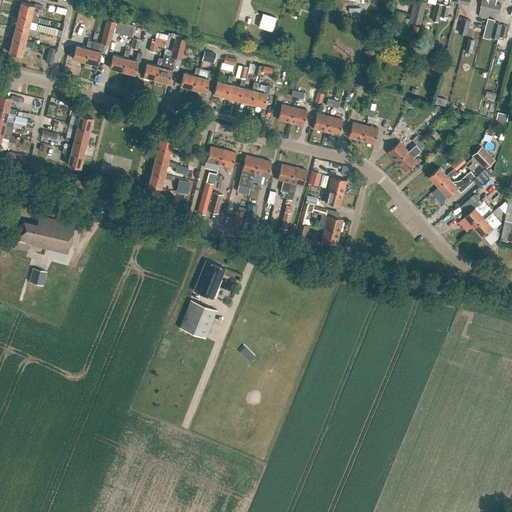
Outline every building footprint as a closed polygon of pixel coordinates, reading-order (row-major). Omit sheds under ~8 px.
[(427,2),(418,0),(414,0),(409,21),(421,24),(427,2)] [(488,0),(488,2),(482,0),(478,16),(487,18),(492,0),(488,0)] [(501,5),(496,4),(496,0),(492,0),(487,18),(488,18),(490,11),(499,13),(501,5)] [(41,10),(42,5),(34,3),(34,5),(21,2),(18,14),(31,18),(31,16),(33,8),(41,10)] [(443,4),(436,2),(431,20),(438,22),(443,4)] [(443,4),(440,16),(447,17),(450,6),(443,4)] [(67,9),(57,7),(55,12),(65,15),(67,9)] [(28,30),(28,28),(30,20),(43,23),(43,25),(55,28),(57,22),(31,16),(31,18),(18,14),(15,27),(28,30)] [(275,18),(262,14),(258,28),(271,32),(275,18)] [(467,35),(471,20),(462,18),(458,33),(467,35)] [(491,37),(499,39),(500,36),(503,25),(494,23),(491,37)] [(62,31),(38,25),(37,31),(60,37),(62,31)] [(510,26),(503,25),(500,36),(507,38),(510,26)] [(15,27),(12,39),(25,43),(25,41),(27,32),(35,34),(36,30),(28,28),(28,30),(15,27)] [(175,36),(170,56),(181,59),(186,39),(175,36)] [(166,40),(155,37),(154,41),(151,40),(148,50),(155,52),(157,45),(164,47),(166,40)] [(137,49),(139,40),(133,38),(131,47),(137,49)] [(12,39),(9,52),(21,55),(24,45),(32,47),(33,43),(25,41),(25,43),(12,39)] [(75,45),(72,58),(85,61),(88,48),(90,48),(92,41),(87,39),(85,47),(75,45)] [(98,51),(90,48),(88,48),(85,61),(98,64),(101,52),(102,52),(104,44),(100,43),(98,51)] [(48,46),(44,61),(52,63),(56,48),(48,46)] [(123,57),(112,54),(109,67),(122,70),(125,57),(127,58),(129,50),(125,49),(123,57)] [(125,57),(122,70),(135,73),(138,61),(140,61),(142,53),(137,52),(135,60),(127,58),(125,57)] [(213,64),(215,55),(204,52),(202,61),(213,64)] [(158,66),(160,66),(162,58),(158,57),(156,65),(146,62),(142,75),(155,79),(158,66)] [(236,60),(224,57),(223,62),(234,65),(236,60)] [(158,66),(155,79),(168,82),(171,69),(173,70),(175,61),(170,60),(168,68),(160,66),(158,66)] [(259,76),(261,66),(255,65),(253,75),(259,76)] [(244,78),(247,68),(241,66),(239,77),(244,78)] [(272,68),(263,66),(261,73),(270,75),(272,68)] [(183,72),(179,85),(192,88),(196,75),(198,76),(200,68),(195,67),(193,74),(183,72)] [(109,69),(105,84),(116,87),(120,73),(109,69)] [(196,75),(192,88),(205,91),(208,78),(210,79),(212,71),(208,70),(206,78),(198,76),(196,75)] [(216,80),(213,93),(226,96),(229,83),(231,84),(233,76),(229,75),(227,83),(216,80)] [(239,86),(231,84),(229,83),(226,96),(238,99),(241,87),(243,87),(245,79),(241,78),(239,86)] [(241,87),(238,99),(251,103),(254,90),(256,90),(258,82),(253,81),(251,89),(243,87),(241,87)] [(254,90),(251,103),(263,106),(267,93),(268,93),(270,85),(266,84),(264,92),(256,90),(254,90)] [(354,89),(348,87),(343,109),(348,110),(354,89)] [(311,100),(315,90),(309,88),(306,99),(311,100)] [(18,101),(19,97),(11,95),(11,97),(0,93),(0,107),(8,109),(8,108),(10,99),(18,101)] [(316,93),(314,102),(320,103),(323,94),(316,93)] [(360,100),(353,98),(350,110),(357,112),(360,100)] [(447,101),(438,99),(436,105),(446,108),(447,101)] [(281,103),(277,119),(303,125),(307,110),(281,103)] [(15,114),(16,109),(8,108),(8,109),(0,107),(0,120),(5,122),(5,120),(7,112),(15,114)] [(77,125),(77,126),(89,130),(93,117),(80,114),(80,112),(72,110),(71,115),(79,117),(77,125)] [(316,112),(312,128),(338,134),(342,119),(316,112)] [(12,126),(13,122),(5,120),(5,122),(0,120),(0,133),(2,134),(2,132),(4,124),(12,126)] [(352,121),(348,137),(374,143),(378,128),(352,121)] [(73,139),(86,142),(89,130),(77,126),(77,125),(69,123),(68,127),(76,129),(74,137),(73,139)] [(0,133),(0,141),(1,137),(9,139),(9,141),(15,143),(17,136),(2,132),(2,134),(0,133)] [(160,134),(157,147),(170,150),(171,148),(173,140),(181,142),(182,138),(173,136),(173,137),(160,134)] [(66,135),(65,140),(73,142),(71,150),(70,151),(83,155),(86,142),(73,139),(74,137),(66,135)] [(416,136),(412,140),(416,145),(420,141),(416,136)] [(396,162),(408,151),(408,150),(399,141),(387,151),(396,162)] [(219,164),(223,149),(210,145),(206,161),(219,164)] [(408,151),(396,162),(405,171),(417,160),(413,157),(421,150),(419,148),(416,145),(408,151)] [(157,147),(154,159),(167,163),(167,161),(169,153),(177,155),(179,150),(171,148),(170,150),(157,147)] [(486,170),(496,160),(483,147),(473,156),(486,170)] [(62,152),(70,154),(67,164),(80,168),(83,155),(70,151),(71,150),(63,148),(62,152)] [(223,149),(219,164),(232,167),(236,152),(223,149)] [(23,154),(8,151),(7,158),(21,162),(23,154)] [(178,157),(188,160),(190,153),(180,151),(178,157)] [(251,187),(258,158),(245,154),(238,183),(251,187)] [(258,158),(254,173),(267,176),(271,161),(258,158)] [(154,159),(151,172),(164,175),(164,173),(166,165),(174,167),(175,163),(167,161),(167,163),(154,159)] [(174,171),(187,174),(189,166),(176,163),(174,171)] [(294,166),(281,163),(277,179),(283,180),(280,190),(281,191),(280,196),(286,197),(294,166)] [(307,170),(294,166),(286,197),(292,199),(296,183),(303,185),(307,170)] [(440,167),(430,175),(439,186),(449,177),(450,178),(456,172),(453,168),(447,175),(440,167)] [(454,182),(450,178),(449,177),(439,186),(448,196),(458,188),(461,192),(477,178),(471,171),(459,181),(454,182)] [(172,175),(164,173),(164,175),(151,172),(148,185),(161,188),(163,178),(171,180),(172,175)] [(317,186),(320,174),(311,172),(308,184),(317,186)] [(331,176),(327,189),(343,193),(346,180),(331,176)] [(178,179),(176,190),(187,193),(190,182),(178,179)] [(205,181),(196,212),(205,214),(213,183),(205,181)] [(327,189),(324,202),(340,205),(343,193),(327,189)] [(223,194),(212,191),(207,211),(217,213),(223,194)] [(272,204),(275,192),(269,191),(266,203),(272,204)] [(471,206),(479,201),(475,193),(466,198),(471,206)] [(317,198),(306,195),(304,203),(315,205),(317,198)] [(257,205),(248,203),(244,218),(253,220),(257,205)] [(307,224),(309,219),(305,218),(308,207),(312,208),(311,212),(325,215),(327,208),(315,205),(304,203),(299,221),(307,224)] [(291,209),(285,207),(280,227),(286,229),(291,209)] [(482,215),(475,207),(465,215),(475,226),(485,217),(485,218),(492,212),(489,209),(482,215)] [(244,211),(236,209),(232,225),(240,227),(244,211)] [(19,239),(25,240),(25,242),(31,243),(31,245),(68,253),(75,223),(39,215),(37,224),(23,220),(19,239)] [(324,228),(339,232),(343,219),(327,215),(324,228)] [(491,225),(485,218),(485,217),(475,226),(484,236),(491,244),(498,238),(499,233),(495,228),(501,222),(498,219),(491,225)] [(308,225),(299,223),(295,237),(304,239),(308,225)] [(324,228),(321,241),(336,244),(339,232),(324,228)] [(224,268),(206,260),(194,290),(212,298),(224,268)] [(29,281),(43,284),(46,270),(33,267),(29,281)] [(179,327),(205,337),(216,310),(190,299),(179,327)] [(242,347),(238,350),(247,359),(252,355),(248,350),(246,352),(242,347)]
